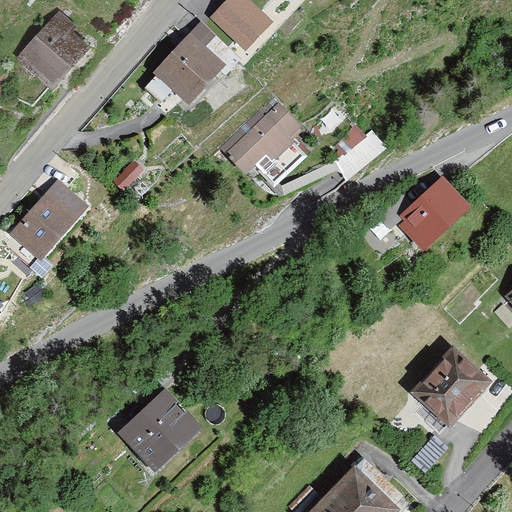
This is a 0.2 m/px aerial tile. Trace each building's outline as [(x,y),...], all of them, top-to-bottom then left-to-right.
[(260,9),(252,0),(225,0),(212,13),(233,35),(260,9)] [(58,9),(17,56),(53,87),(94,40),(58,9)] [(201,20),(155,70),(189,101),(223,64),(206,48),(217,35),(201,20)] [(276,100),(223,150),(245,173),(259,159),(266,166),(294,140),(285,131),(296,121),(276,100)] [(450,215),(422,183),(377,224),(405,255),(450,215)] [(59,218),(33,188),(0,217),(0,250),(10,262),(59,218)] [(511,282),(488,301),(511,330),(511,329),(511,282)] [(475,385),(440,349),(392,395),(427,431),(475,385)] [(130,474),(187,432),(155,389),(98,431),(130,474)] [(412,455),(423,469),(450,449),(440,435),(412,455)] [(356,468),(388,504),(398,494),(367,458),(356,468)] [(385,511),(390,508),(347,462),(294,511),(385,511)]
